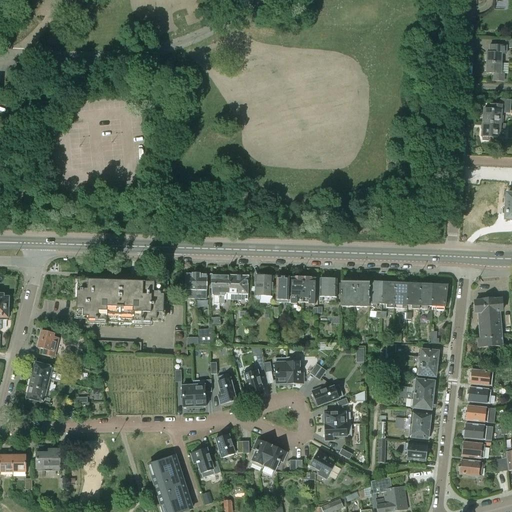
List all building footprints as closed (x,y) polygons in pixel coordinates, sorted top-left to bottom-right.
[(487,61),(487,63),(502,64),(503,64),(504,54),(505,54),(505,47),(488,46),(488,53),(487,53),(487,55),(485,56),(485,61),(487,61)] [(503,64),(502,64),(487,63),(486,65),(485,66),(485,71),(486,71),(486,74),(493,74),(493,81),(504,82),(504,74),(508,74),(508,64),(503,64)] [(500,124),(502,113),(507,113),(507,107),(491,105),(490,110),(484,110),(483,123),(500,124)] [(499,138),(500,131),(505,132),(506,125),(500,124),(483,123),(481,137),(482,137),(482,141),(488,142),(489,138),(499,138)] [(196,300),(196,275),(186,275),(186,291),(189,291),(189,299),(196,300)] [(202,291),(206,291),(207,275),(196,275),(196,300),(202,300),(202,291)] [(210,275),(211,294),(214,294),(214,304),(225,304),(225,297),(231,297),(231,295),(230,276),(210,275)] [(231,295),(231,297),(231,301),(248,302),(249,277),(230,276),(231,295)] [(273,278),(256,277),(255,300),(260,301),(260,297),(273,297),(273,278)] [(276,301),(288,301),(289,278),(277,277),(276,301)] [(303,303),(303,279),(296,279),(292,279),(291,304),(297,304),(297,303),(303,303)] [(303,279),(303,303),(309,303),(308,305),(315,305),(316,280),(311,280),(311,279),(303,279)] [(320,298),(337,298),(337,280),(320,280),(320,298)] [(163,321),(164,305),(164,295),(161,295),(162,284),(81,281),(81,292),(78,292),(77,318),(89,318),(89,321),(151,323),(151,320),(163,321)] [(370,284),(369,308),(377,308),(378,305),(382,305),(383,283),(381,283),(381,284),(377,284),(376,282),(372,282),(371,283),(370,283),(370,284)] [(383,283),(382,305),(387,305),(386,309),(394,309),(395,283),(390,283),(389,284),(384,284),(384,283),(383,283)] [(395,283),(394,309),(407,310),(407,306),(408,284),(406,284),(406,285),(402,285),(401,283),(395,283)] [(355,307),(355,284),(341,284),(341,307),(355,307)] [(355,284),(355,307),(369,308),(370,284),(355,284)] [(408,284),(407,306),(412,307),(411,310),(419,310),(420,284),(416,284),(415,286),(410,286),(410,284),(408,284)] [(420,284),(419,310),(428,311),(428,307),(432,308),(433,285),(432,285),(432,286),(427,286),(426,285),(420,284)] [(433,285),(432,308),(437,308),(437,311),(444,311),(447,287),(446,287),(445,286),(441,285),(440,287),(435,287),(435,285),(433,285)] [(0,295),(0,320),(8,321),(8,298),(3,298),(3,296),(0,295)] [(474,302),(475,313),(478,313),(480,339),(477,339),(478,348),(503,346),(500,312),(502,311),(501,300),(493,300),(493,299),(483,300),(483,301),(474,302)] [(199,345),(212,345),(212,331),(199,331),(199,345)] [(42,332),(38,348),(44,350),(43,355),(54,358),(59,339),(54,338),(54,335),(42,332)] [(418,363),(436,364),(437,359),(439,359),(439,355),(438,354),(438,353),(437,353),(428,352),(421,351),(420,358),(418,358),(414,357),(413,358),(407,358),(407,362),(414,362),(414,363),(418,363)] [(287,358),(286,358),(275,359),(275,385),(279,385),(279,386),(288,386),(288,385),(287,385),(287,358)] [(286,358),(287,358),(287,385),(288,385),(302,385),(302,374),(300,374),(300,373),(299,373),(299,358),(286,358)] [(60,364),(72,367),(83,370),(84,365),(61,359),(60,364)] [(436,364),(418,363),(417,368),(419,368),(418,375),(435,377),(435,376),(437,375),(437,371),(436,371),(436,364)] [(35,364),(32,376),(49,380),(55,381),(58,369),(35,364)] [(60,364),(58,369),(71,372),(72,367),(60,364)] [(316,364),(310,374),(315,378),(321,368),(316,364)] [(321,368),(315,378),(320,381),(326,372),(321,368)] [(258,370),(243,374),(248,395),(264,390),(258,370)] [(471,371),(471,373),(469,373),(469,377),(470,378),(470,385),(491,387),(493,373),(471,371)] [(229,374),(217,377),(220,391),(221,395),(219,396),(221,405),(236,401),(234,393),(232,385),(229,374)] [(46,391),(49,380),(32,376),(30,387),(46,391)] [(434,383),(416,380),(413,380),(412,394),(433,396),(433,391),(435,390),(435,386),(434,385),(434,383)] [(212,393),(211,381),(193,382),(193,386),(195,409),(203,409),(203,407),(206,407),(206,393),(212,393)] [(186,410),(195,409),(193,386),(181,387),(183,408),(186,408),(186,410)] [(45,398),(46,391),(30,387),(27,399),(50,404),(51,400),(45,398)] [(323,392),(321,388),(311,392),(317,409),(338,401),(333,388),(323,392)] [(469,389),(468,395),(467,396),(466,399),(468,400),(468,402),(489,405),(491,391),(469,389)] [(365,401),(364,392),(355,396),(355,401),(365,401)] [(432,403),(433,396),(412,394),(407,394),(399,393),(398,399),(406,400),(406,399),(411,400),(410,408),(431,411),(431,408),(433,408),(433,404),(432,403)] [(346,399),(337,403),(339,408),(348,405),(346,399)] [(495,410),(489,409),(467,407),(467,409),(465,410),(465,413),(466,414),(466,421),(494,424),(495,410)] [(351,425),(351,424),(350,413),(322,414),(323,423),(325,423),(325,426),(351,425)] [(410,425),(430,427),(430,421),(431,420),(432,417),(431,416),(431,415),(412,413),(411,413),(410,425)] [(352,437),(352,424),(351,424),(351,425),(325,426),(324,426),(325,441),(334,440),(334,438),(339,438),(339,437),(352,437)] [(408,437),(411,438),(428,440),(428,438),(429,437),(430,434),(429,433),(430,427),(410,425),(408,437)] [(465,425),(464,431),(463,432),(462,435),(464,436),(463,439),(485,441),(487,427),(465,425)] [(222,459),(235,455),(228,435),(225,436),(224,435),(216,437),(217,439),(215,440),(222,459)] [(251,464),(262,469),(263,467),(272,446),(258,440),(254,450),(255,451),(255,452),(256,452),(251,464)] [(463,443),(463,445),(461,446),(461,449),(462,451),(461,457),(483,459),(485,446),(463,443)] [(405,444),(404,452),(407,452),(406,459),(425,461),(426,453),(428,452),(428,449),(427,447),(427,446),(408,444),(405,444)] [(263,467),(274,472),(279,462),(280,463),(280,462),(281,463),(286,453),(272,446),(263,467)] [(192,454),(195,464),(197,464),(197,465),(198,464),(203,479),(221,473),(217,462),(211,464),(207,449),(192,454)] [(339,455),(349,460),(352,455),(342,449),(339,455)] [(61,470),(60,450),(48,450),(48,454),(36,454),(36,453),(36,470),(61,470)] [(312,461),(309,466),(315,469),(314,470),(319,472),(318,474),(327,479),(335,465),(325,460),(326,459),(325,459),(326,457),(317,452),(313,461),(312,461)] [(1,473),(13,473),(13,456),(1,457),(1,473)] [(13,456),(13,473),(26,473),(25,456),(13,456)] [(183,511),(192,509),(175,457),(148,465),(149,466),(151,466),(154,476),(152,477),(161,507),(164,506),(165,511),(183,511)] [(494,473),(508,471),(506,459),(501,460),(493,461),(494,473)] [(461,461),(460,468),(459,469),(458,471),(460,473),(459,475),(481,477),(483,464),(461,461)] [(387,479),(371,482),(372,495),(376,494),(384,493),(386,504),(384,505),(383,500),(377,501),(376,501),(377,508),(377,511),(391,511),(407,510),(404,488),(391,490),(389,479),(387,479)] [(364,489),(357,492),(358,498),(359,497),(360,500),(366,499),(364,489)] [(340,500),(321,508),(322,511),(335,511),(344,509),(340,500)] [(232,511),(232,502),(223,502),(224,511),(232,511)]
